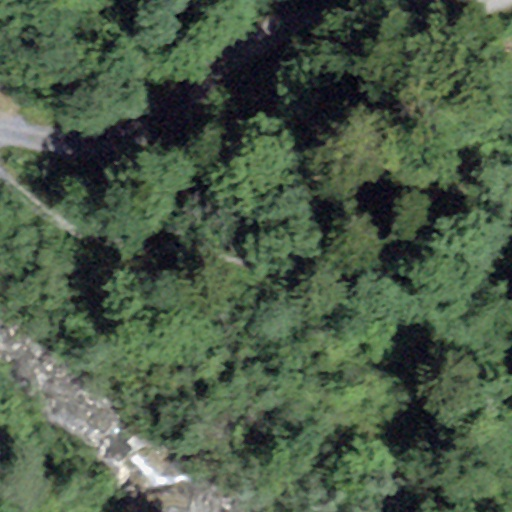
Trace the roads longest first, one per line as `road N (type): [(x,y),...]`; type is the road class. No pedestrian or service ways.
road 1 (track): [(511,216),(358,267),(197,253),(52,218),(0,135)]
road 2 (track): [(0,131),(78,140),(170,105),(267,27),(343,5),(456,0)]
